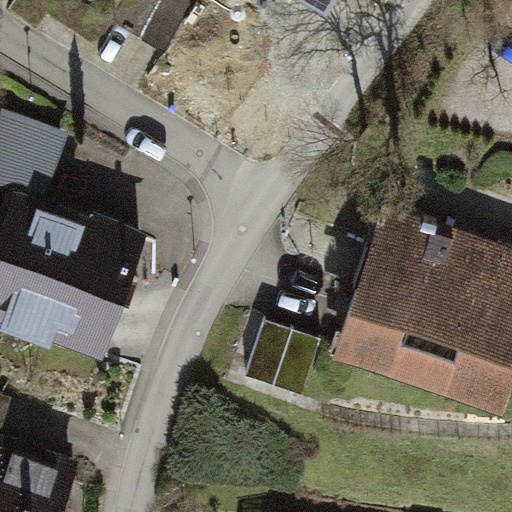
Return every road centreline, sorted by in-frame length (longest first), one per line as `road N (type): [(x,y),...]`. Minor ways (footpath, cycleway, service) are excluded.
road 1 (residential): [(137,511),(172,385),(269,212)]
road 2 (residential): [(269,212),(0,35)]
road 3 (residential): [(269,212),(408,0)]
